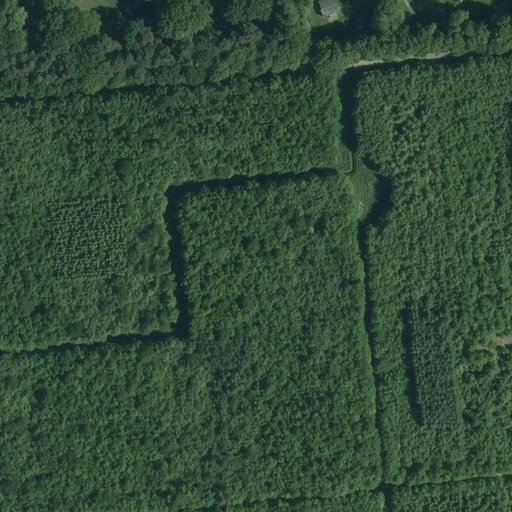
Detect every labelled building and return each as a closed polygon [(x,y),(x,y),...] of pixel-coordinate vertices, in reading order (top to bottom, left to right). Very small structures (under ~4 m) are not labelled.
[(322,18),(339,12),(334,0),(323,0),(318,2),(320,10),(322,18)] [(440,5),(429,19),(441,30),(452,17),(446,11),(447,11),(440,5)] [(214,20),(229,28),(237,14),(222,6),(218,13),(214,20)] [(354,26),(370,33),(377,18),(361,11),(358,19),(357,18),(354,26)] [(158,22),(153,39),(168,44),(173,28),(166,25),(158,22)] [(27,49),(41,37),(30,25),(17,36),(23,42),(22,42),(27,49)] [(83,35),(66,36),(67,53),(84,52),(83,44),(84,43),(83,35)]
